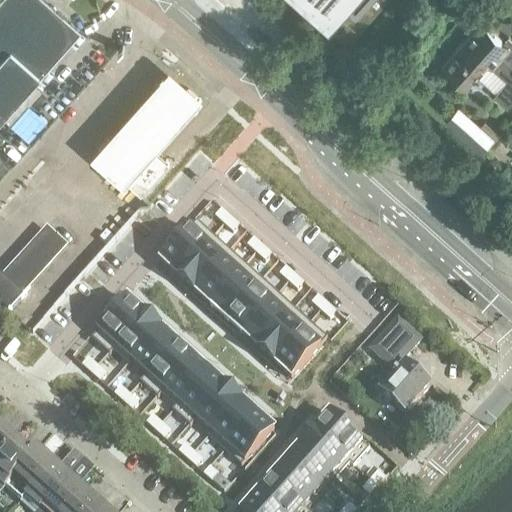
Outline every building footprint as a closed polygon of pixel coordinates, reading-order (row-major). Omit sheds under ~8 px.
[(48,0),(1,0),(0,2),(0,119),(2,121),(83,31),(48,0)] [(300,0),(348,43),(386,0),(300,0)] [(511,46),(481,20),(441,65),(466,87),(487,62),(507,80),(494,95),(508,107),(511,102),(511,46)] [(172,77),(102,156),(104,158),(120,141),(137,156),(149,143),(158,152),(202,103),(172,77)] [(481,156),(500,134),(485,122),(481,127),(459,107),(444,124),(481,156)] [(137,156),(120,141),(104,158),(102,156),(98,160),(125,185),(128,182),(142,195),(171,164),(158,152),(149,143),(137,156)] [(500,171),(503,167),(503,162),(497,157),(491,156),(487,161),(489,166),(494,172),(500,171)] [(294,201),(317,227),(331,214),(308,189),(294,201)] [(216,219),(215,220),(224,228),(231,220),(222,212),(216,219)] [(231,220),(224,228),(233,235),(234,235),(239,228),(231,220)] [(197,224),(161,264),(178,279),(214,239),(197,224)] [(47,230),(10,270),(30,289),(68,248),(47,230)] [(214,239),(178,279),(194,294),(230,254),(214,239)] [(248,248),(248,249),(256,257),(263,249),(254,241),(248,248)] [(263,249),(256,257),(265,264),(266,263),(272,257),(263,249)] [(230,254),(194,294),(210,308),(246,268),(230,254)] [(30,289),(10,270),(7,268),(0,275),(0,305),(10,314),(16,307),(24,298),(23,297),(30,289)] [(246,268),(210,308),(226,323),(262,282),(246,268)] [(281,276),(280,277),(289,285),(295,278),(286,270),(281,276)] [(295,278),(289,285),(297,293),(298,292),(304,286),(295,278)] [(262,282),(226,323),(242,337),(278,297),(262,282)] [(278,297),(242,337),(258,351),(294,311),(278,297)] [(313,305),(312,306),(321,314),(327,307),(318,299),(313,305)] [(128,301),(92,341),(109,357),(145,317),(128,301)] [(327,307),(321,314),(330,322),(330,321),(336,315),(327,307)] [(294,311),(258,351),(274,366),(310,326),(294,311)] [(145,317),(109,357),(110,357),(113,354),(128,367),(161,331),(145,317)] [(370,351),(384,364),(398,376),(381,394),(406,417),(431,388),(406,366),(405,366),(403,364),(423,342),(398,320),(370,351)] [(310,326),(274,366),(292,381),(327,341),(310,326)] [(161,331),(128,367),(129,368),(132,365),(146,377),(140,385),(141,386),(177,345),(161,331)] [(177,345),(141,386),(157,400),(193,360),(177,345)] [(193,360),(157,400),(158,401),(161,397),(175,410),(172,413),(173,414),(209,374),(193,360)] [(89,361),(82,368),(91,376),(97,369),(89,361)] [(97,369),(91,376),(100,384),(106,377),(97,369)] [(209,374),(173,414),(189,429),(225,389),(209,374)] [(225,389),(189,429),(190,429),(197,422),(211,435),(208,439),(241,403),(225,389)] [(121,390),(115,397),(123,405),(129,398),(121,390)] [(129,398),(123,405),(132,413),(139,406),(129,398)] [(241,403),(208,439),(224,454),(257,417),(241,403)] [(330,416),(314,433),(354,469),(370,452),(330,416)] [(257,417),(224,454),(242,469),(274,433),(257,417)] [(153,419),(147,426),(156,434),(162,427),(153,419)] [(7,427),(0,435),(0,464),(22,440),(7,427)] [(162,427),(156,434),(164,442),(171,435),(162,427)] [(314,433),(300,449),(336,482),(350,467),(353,470),(354,469),(314,433)] [(22,440),(0,464),(0,481),(7,488),(12,483),(37,454),(22,440)] [(185,448),(179,455),(188,463),(194,456),(185,448)] [(37,454),(12,483),(27,497),(57,463),(41,449),(37,454)] [(300,449),(286,465),(322,498),(336,482),(300,449)] [(194,456),(188,463),(197,471),(203,464),(194,456)] [(57,463),(27,497),(43,511),(72,477),(57,463)] [(286,465),(271,481),(305,511),(309,511),(322,498),(286,465)] [(210,470),(204,477),(213,485),(219,478),(210,470)] [(378,475),(370,483),(378,490),(385,481),(378,475)] [(72,477),(43,511),(44,511),(68,511),(88,490),(72,477)] [(305,511),(271,481),(257,497),(272,511),(305,511)] [(370,483),(362,492),(370,498),(378,490),(370,483)] [(88,490),(68,511),(95,511),(103,504),(88,490)] [(272,511),(257,497),(243,511),(272,511)]
